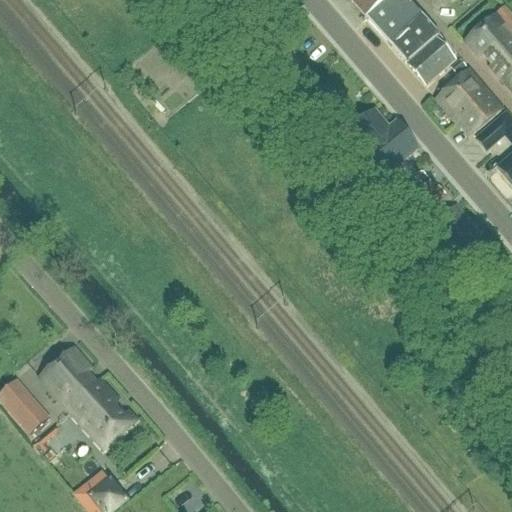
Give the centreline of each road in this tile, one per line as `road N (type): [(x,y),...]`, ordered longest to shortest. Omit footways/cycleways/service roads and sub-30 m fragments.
road 1 (unclassified): [(511,374),(193,0)]
road 2 (unclassified): [(237,511),(0,235)]
road 3 (tertiary): [(511,236),(309,0)]
